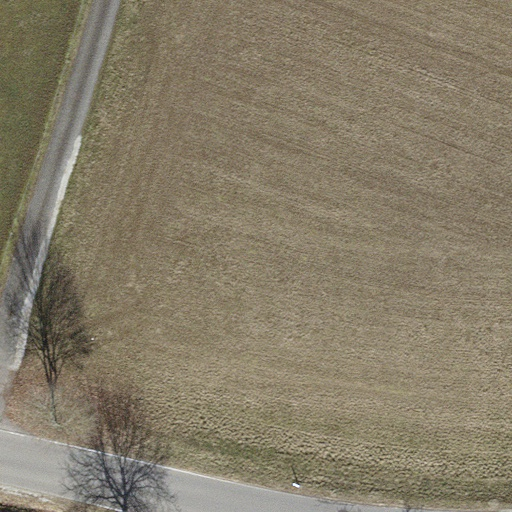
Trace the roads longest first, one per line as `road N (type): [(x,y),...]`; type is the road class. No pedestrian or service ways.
road 1 (track): [(0,397),(118,0)]
road 2 (tertiary): [(0,458),(205,511)]
